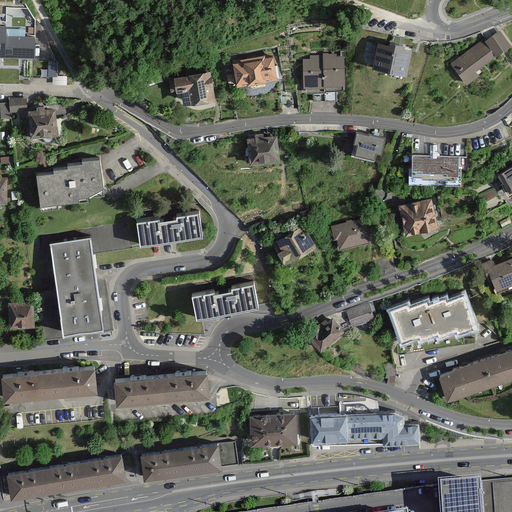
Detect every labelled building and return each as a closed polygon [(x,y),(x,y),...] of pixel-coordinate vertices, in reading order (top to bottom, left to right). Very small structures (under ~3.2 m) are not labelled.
[(6,25),(0,25),(0,69),(22,69),(22,82),(49,82),(49,55),(35,55),(35,37),(21,37),(21,31),(6,30),(6,25)] [(485,38),(452,63),(466,82),(478,74),(474,69),(508,45),(500,33),(485,38)] [(389,46),(379,44),(375,65),(405,71),(409,51),(403,49),(403,46),(390,43),(389,46)] [(348,52),(305,51),(305,88),(348,88),(348,52)] [(270,55),(235,61),(239,83),(250,81),(251,87),(265,84),(264,79),(279,76),(277,64),(272,65),(270,55)] [(186,76),(170,79),(172,90),(184,88),(185,96),(184,98),(189,101),(190,99),(199,98),(200,102),(213,100),(208,73),(192,75),(191,72),(186,73),(186,76)] [(27,112),(26,99),(9,100),(10,113),(27,112)] [(59,110),(31,112),(33,140),(61,139),(59,110)] [(369,134),(357,131),(354,141),(357,142),(355,154),(374,159),(376,151),(381,152),(385,136),(369,132),(369,134)] [(263,133),(255,134),(256,138),(249,139),(250,146),(248,147),(246,148),(246,150),(247,162),(278,158),(275,136),(264,137),(263,133)] [(459,154),(412,154),(412,176),(422,176),(422,178),(455,179),(455,175),(459,175),(459,154)] [(104,159),(38,176),(42,210),(65,208),(90,201),(108,193),(104,159)] [(511,165),(499,173),(510,192),(511,190),(511,165)] [(8,180),(0,179),(0,204),(8,205),(8,180)] [(430,199),(401,205),(407,230),(406,231),(407,232),(408,231),(421,228),(422,232),(435,229),(434,225),(436,224),(430,199)] [(139,221),(143,248),(206,240),(203,213),(139,221)] [(364,219),(333,226),(335,237),(338,236),(340,246),(369,239),(364,219)] [(302,227),(276,243),(287,262),(288,261),(287,259),(311,245),(312,247),(313,246),(302,227)] [(95,241),(53,245),(62,328),(103,324),(95,241)] [(495,260),(484,265),(492,284),(498,281),(504,294),(511,290),(511,260),(498,267),(495,260)] [(256,284),(193,295),(198,323),(261,311),(256,284)] [(411,300),(390,309),(405,343),(423,335),(427,344),(445,336),(447,340),(464,333),(467,338),(483,330),(466,292),(451,298),(449,294),(433,301),(431,298),(414,305),(411,300)] [(36,303),(11,304),(12,331),(38,330),(36,303)] [(348,312),(353,329),(377,321),(372,304),(348,312)] [(326,354),(347,334),(331,317),(310,336),(326,354)] [(511,353),(443,376),(452,404),(511,383),(511,353)] [(5,377),(8,406),(102,397),(99,368),(5,377)] [(208,375),(119,382),(120,406),(210,400),(208,375)] [(395,411),(310,413),(311,445),(420,441),(419,421),(408,421),(408,416),(395,411)] [(300,416),(253,418),(254,446),(301,444),(300,416)] [(217,444),(143,455),(146,479),(220,468),(217,444)] [(9,474),(13,498),(124,480),(120,455),(9,474)] [(511,511),(511,480),(441,487),(442,511),(511,511)]
